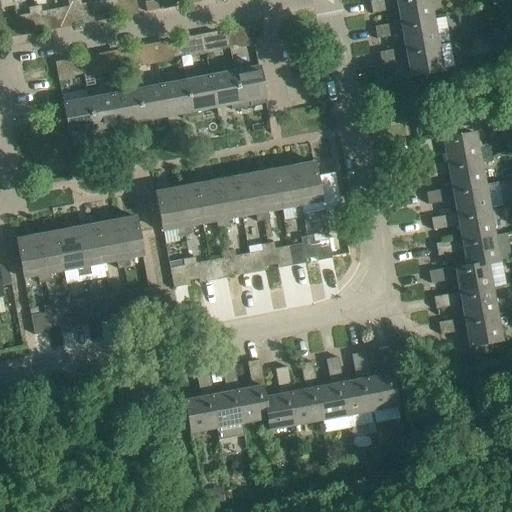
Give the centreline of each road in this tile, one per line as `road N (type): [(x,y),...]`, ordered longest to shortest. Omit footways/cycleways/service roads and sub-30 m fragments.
road 1 (residential): [(0,374),(356,302),(378,253),(331,0)]
road 2 (residential): [(0,93),(25,48),(286,0)]
road 3 (residential): [(0,220),(16,197),(0,97)]
